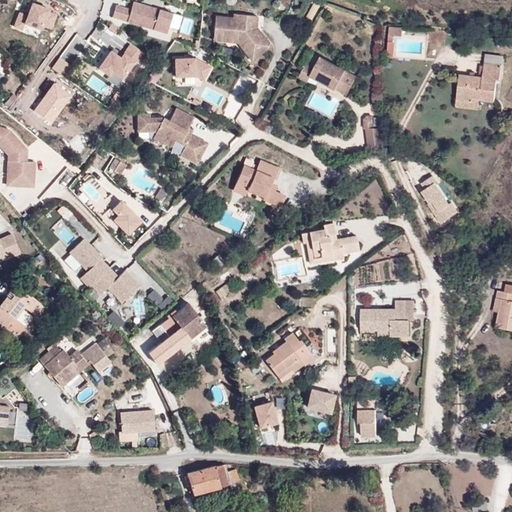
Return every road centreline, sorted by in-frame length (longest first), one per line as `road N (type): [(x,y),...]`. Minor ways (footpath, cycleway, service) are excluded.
road 1 (residential): [(423,457),(436,276),(378,160),(337,171),(253,132),(245,111),(285,41),(276,32)]
road 2 (unclassified): [(423,457),(0,457)]
